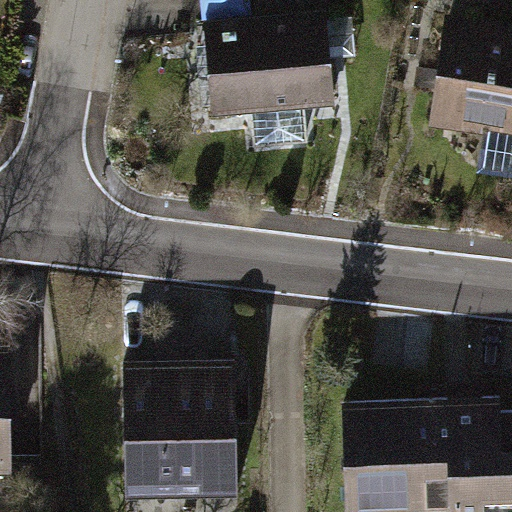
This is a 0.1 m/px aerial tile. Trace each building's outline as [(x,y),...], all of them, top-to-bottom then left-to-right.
[(346,100),(336,0),(261,0),(262,6),(214,11),(223,108),(259,105),(263,152),(322,147),(317,102),(346,100)] [(511,13),(454,4),(434,118),(511,131),(511,13)] [(0,456),(21,456),(19,332),(0,332),(0,456)] [(252,478),(245,344),(131,350),(138,483),(252,478)] [(511,511),(511,409),(511,410),(510,382),(360,391),(366,500),(468,494),(468,511),(511,511)]
